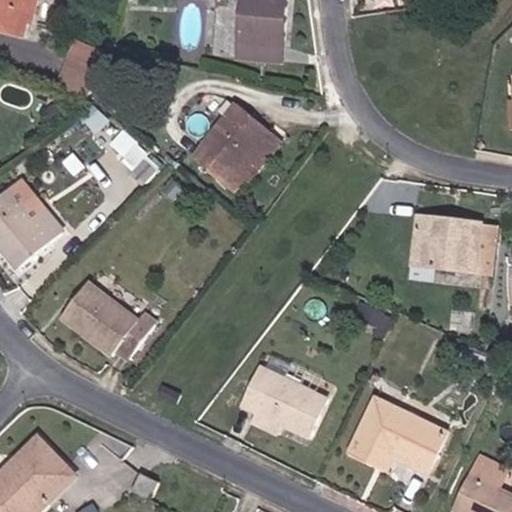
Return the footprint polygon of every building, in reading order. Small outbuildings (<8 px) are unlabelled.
[(0,0),(0,30),(38,39),(45,0),(0,0)] [(297,0),(247,0),(242,67),(291,68),(297,0)] [(106,66),(72,53),(64,87),(100,98),(106,66)] [(290,144),(242,104),(202,159),(247,191),(290,144)] [(73,231),(30,183),(0,206),(0,237),(26,272),(73,231)] [(501,228),(416,217),(409,269),(494,279),(501,228)] [(148,318),(101,282),(69,323),(136,366),(167,323),(152,314),(148,318)] [(339,401),(271,366),(253,408),(264,412),(260,425),(289,437),(292,428),(323,441),(339,401)] [(461,435),(385,397),(359,454),(401,474),(405,463),(441,479),(461,435)] [(48,437),(0,481),(0,511),(55,511),(90,482),(48,437)] [(511,511),(511,465),(488,456),(463,511),(511,511)]
